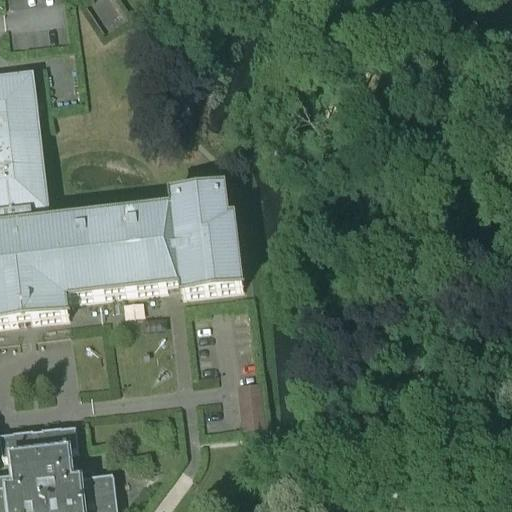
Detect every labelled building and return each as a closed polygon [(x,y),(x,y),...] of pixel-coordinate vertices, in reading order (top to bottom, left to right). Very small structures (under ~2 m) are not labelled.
[(472,0),(431,0),(438,23),(476,12),(472,0)] [(454,39),(478,33),(475,20),(451,27),(454,39)] [(0,332),(69,324),(67,308),(182,295),(183,303),(243,296),(235,227),(229,228),(225,197),(172,203),(172,208),(47,223),(46,221),(48,220),(33,83),(0,86),(0,332)] [(263,432),(260,402),(241,404),(245,434),(263,432)] [(0,511),(117,511),(114,482),(74,487),(71,459),(79,458),(77,435),(63,437),(62,436),(42,438),(42,439),(34,440),(34,439),(14,441),(14,442),(0,443),(0,445),(2,467),(11,466),(12,483),(0,484),(0,511)] [(356,500),(355,511),(383,511),(384,501),(356,500)]
